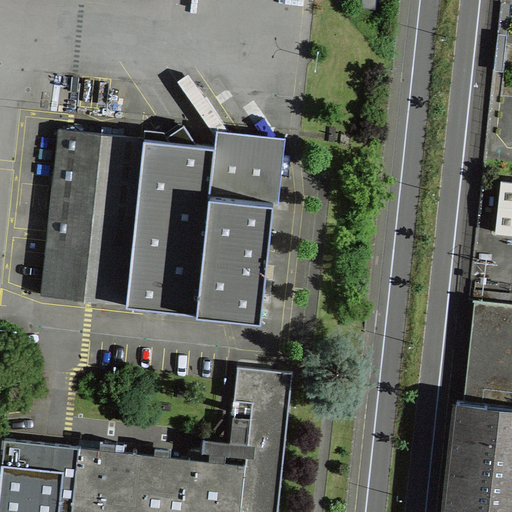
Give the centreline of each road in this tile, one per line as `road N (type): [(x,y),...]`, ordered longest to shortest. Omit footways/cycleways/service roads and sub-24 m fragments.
road 1 (secondary): [(417,511),(472,0)]
road 2 (secondary): [(426,0),(372,511)]
